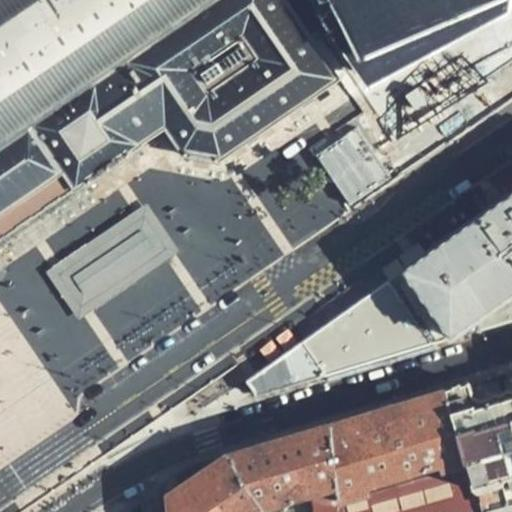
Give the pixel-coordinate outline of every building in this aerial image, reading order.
[(285,0),(218,0),(187,22),(162,39),(139,54),(130,60),(114,72),(50,115),(35,125),(0,148),(0,240),(7,236),(27,222),(35,217),(61,200),(104,171),(146,142),(157,135),(175,160),(211,167),(227,156),(270,126),(309,100),(338,82),(330,68),(307,30),(290,7),(285,0)] [(0,0),(0,148),(35,125),(50,115),(114,72),(130,60),(139,54),(162,39),(187,22),(218,0),(0,0)] [(511,0),(311,0),(349,56),(372,90),(505,17),(511,12),(511,0)] [(358,120),(316,147),(351,203),(394,177),(358,120)] [(511,161),(478,187),(491,203),(511,187),(511,161)] [(511,191),(503,198),(404,267),(452,337),(492,325),(511,319),(511,191)] [(147,201),(44,270),(80,323),(183,254),(147,201)] [(452,337),(404,267),(388,278),(432,342),(452,337)] [(432,342),(388,278),(303,339),(328,375),(432,342)] [(328,375),(303,339),(269,364),(229,392),(238,402),(294,385),(328,375)] [(511,392),(510,393),(476,403),(470,384),(447,391),(482,511),(511,502),(511,392)] [(479,511),(482,511),(447,391),(349,420),(360,455),(342,461),(352,495),(338,500),(339,511),(479,511)] [(312,431),(233,454),(264,508),(307,494),(309,511),(339,511),(338,500),(352,495),(342,461),(360,455),(349,420),(312,431)] [(248,511),(252,511),(264,508),(233,454),(173,495),(174,511),(248,511)] [(511,511),(511,502),(482,511),(479,511),(511,511)]
